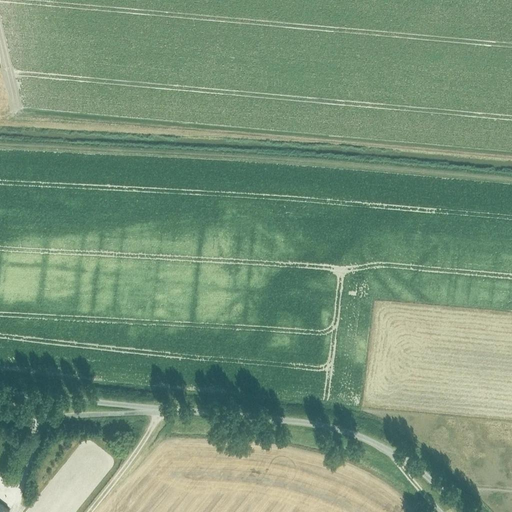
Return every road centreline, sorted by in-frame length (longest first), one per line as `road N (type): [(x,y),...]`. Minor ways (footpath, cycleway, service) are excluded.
road 1 (unclassified): [(0,392),(280,420),(340,431),(391,452)]
road 2 (track): [(92,511),(146,440),(157,407)]
